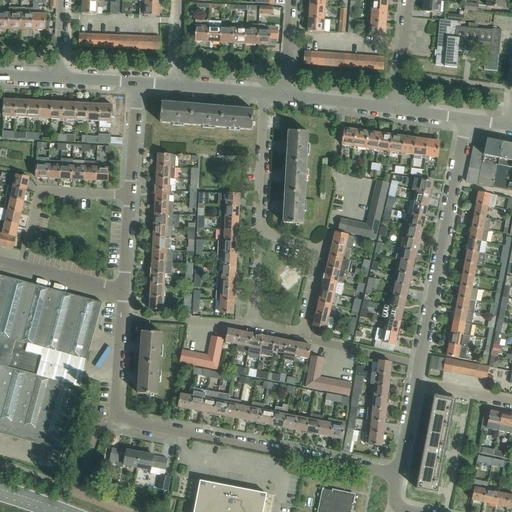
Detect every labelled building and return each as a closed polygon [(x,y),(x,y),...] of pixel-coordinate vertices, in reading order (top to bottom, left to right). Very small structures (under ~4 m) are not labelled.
[(45,15),(38,15),(39,8),(38,8),(38,3),(46,3),(45,0),(32,0),(33,8),(32,29),(45,30),(45,15)] [(372,0),(372,10),(387,11),(387,0),(372,0)] [(440,14),(441,1),(426,0),(423,0),(423,12),(440,14)] [(503,7),(504,0),(486,0),(486,7),(504,8),(504,7),(503,7)] [(104,8),(104,2),(83,1),(82,14),(97,15),(98,8),(104,8)] [(132,2),(123,1),(122,14),(132,15),(132,2)] [(119,15),(120,3),(115,3),(115,2),(111,2),(110,14),(119,15)] [(159,16),(160,4),(140,2),(140,3),(140,15),(159,16)] [(479,4),(465,3),(464,10),(478,12),(479,4)] [(20,29),(21,8),(9,7),(9,14),(8,29),(20,29)] [(259,11),(259,14),(272,15),(271,21),(279,22),(279,8),(273,7),(260,7),(260,11),(259,11)] [(310,7),(309,19),(324,20),(325,8),(310,7)] [(32,29),(33,8),(21,8),(20,29),(32,29)] [(372,10),(371,22),(386,24),(387,11),(372,10)] [(0,28),(8,29),(9,14),(0,13),(0,28)] [(448,14),(447,21),(460,22),(463,22),(463,15),(448,14)] [(309,19),(308,32),(323,33),(324,20),(309,19)] [(196,20),(194,41),(207,42),(208,25),(209,21),(196,20)] [(436,57),(435,65),(445,66),(445,67),(457,68),(458,51),(486,54),(484,70),(497,72),(501,30),(492,29),(492,30),(477,29),(477,24),(468,23),(468,28),(460,27),(460,22),(447,21),(440,20),(437,50),(436,57)] [(208,25),(207,42),(220,43),(221,26),(221,22),(209,21),(208,25)] [(371,22),(369,35),(385,36),(386,24),(371,22)] [(246,27),(245,44),(258,45),(259,25),(252,24),(252,28),(246,27)] [(259,25),(258,45),(271,45),(271,39),(277,40),(278,28),(264,27),(264,25),(259,25)] [(221,26),(220,43),(233,43),(233,27),(221,26)] [(233,27),(233,43),(245,44),(246,27),(233,27)] [(15,117),(15,100),(4,100),(3,116),(15,117)] [(27,118),(28,101),(15,100),(15,117),(27,118)] [(38,118),(39,102),(28,101),(27,118),(38,118)] [(51,119),(52,102),(39,102),(38,118),(51,119)] [(63,120),(64,103),(52,102),(51,119),(63,120)] [(75,120),(76,104),(64,103),(63,120),(75,120)] [(175,124),(177,104),(162,103),(160,123),(175,124)] [(87,121),(87,104),(76,104),(75,120),(87,121)] [(98,121),(99,105),(87,104),(87,121),(98,121)] [(191,125),(192,105),(177,104),(175,124),(191,125)] [(111,122),(112,109),(112,105),(99,105),(98,121),(99,121),(99,127),(111,128),(111,122)] [(206,126),(208,106),(192,105),(191,125),(206,126)] [(221,128),(223,108),(208,106),(206,126),(221,128)] [(237,129),(238,109),(223,108),(221,128),(237,129)] [(254,110),(249,110),(238,109),(237,129),(252,130),(254,110)] [(92,134),(90,128),(83,129),(85,136),(92,134)] [(354,147),(356,130),(344,129),(342,145),(354,147)] [(366,148),(368,132),(356,130),(354,147),(366,148)] [(306,163),(308,132),(288,131),(287,162),(306,163)] [(378,150),(380,133),(368,132),(366,148),(378,150)] [(390,151),(392,135),(380,133),(378,150),(377,155),(389,156),(390,151)] [(110,144),(110,137),(111,135),(98,134),(98,136),(97,143),(110,144)] [(401,153),(404,137),(392,135),(390,151),(401,153)] [(413,155),(416,138),(404,137),(401,153),(413,155)] [(425,156),(428,140),(416,138),(413,155),(425,156)] [(480,170),(477,184),(493,187),(497,165),(498,165),(502,142),(486,139),(484,149),(482,160),(480,170)] [(437,158),(440,142),(428,140),(425,156),(437,158)] [(511,168),(511,164),(511,144),(502,142),(498,165),(497,165),(493,187),(507,190),(509,182),(505,181),(508,167),(511,168)] [(484,149),(473,147),(470,157),(482,160),(484,149)] [(175,168),(176,156),(158,155),(157,167),(175,168)] [(480,170),(482,160),(470,157),(468,168),(480,170)] [(37,165),(36,178),(48,179),(48,165),(48,161),(49,161),(49,159),(37,159),(37,165)] [(60,166),(60,179),(71,180),(72,167),(73,161),(73,160),(61,159),(61,161),(61,164),(61,166),(60,166)] [(60,164),(61,164),(61,161),(49,161),(48,161),(48,165),(48,179),(60,179),(60,166),(60,164)] [(83,180),(84,161),(73,161),(72,167),(71,180),(83,180)] [(96,168),(96,162),(84,161),(83,180),(95,181),(96,168)] [(305,194),(306,163),(287,162),(285,192),(305,194)] [(174,180),(175,168),(157,167),(157,179),(174,180)] [(108,169),(96,168),(95,181),(107,182),(108,169)] [(480,170),(468,168),(466,182),(477,184),(480,170)] [(27,190),(29,178),(13,174),(10,186),(27,190)] [(414,178),(411,190),(417,191),(432,195),(433,190),(431,190),(433,182),(420,179),(414,178)] [(176,180),(174,180),(157,179),(156,186),(155,186),(155,190),(171,191),(175,191),(176,180)] [(387,190),(389,184),(377,181),(375,187),(387,190)] [(394,197),(397,187),(391,185),(388,196),(394,197)] [(24,202),(27,190),(10,186),(8,186),(5,197),(7,198),(6,198),(24,202)] [(386,197),(387,190),(375,187),(374,194),(386,197)] [(168,203),(169,195),(171,195),(171,191),(155,190),(154,195),(156,195),(155,202),(168,203)] [(431,199),(432,195),(417,191),(414,203),(428,206),(429,199),(431,199)] [(303,224),(305,194),(285,192),(283,223),(303,224)] [(494,207),(496,196),(478,192),(476,204),(488,206),(494,207)] [(239,207),(240,195),(219,194),(218,205),(221,205),(221,206),(239,207)] [(384,203),(386,197),(374,194),(372,200),(384,203)] [(391,210),(394,199),(388,197),(385,209),(391,210)] [(21,214),(24,202),(6,198),(4,209),(21,214)] [(383,209),(384,203),(372,200),(371,206),(383,209)] [(172,215),(173,203),(168,203),(155,202),(155,214),(172,215)] [(425,218),(428,206),(414,203),(412,214),(425,218)] [(485,218),(488,206),(476,204),(473,216),(485,218)] [(238,219),(239,207),(221,206),(220,218),(238,219)] [(381,215),(383,209),(371,206),(369,212),(381,215)] [(19,225),(21,214),(4,209),(0,208),(0,209),(0,220),(6,222),(19,225)] [(389,221),(391,210),(385,209),(383,219),(389,221)] [(380,221),(381,215),(369,212),(368,219),(380,221)] [(172,227),(172,215),(155,214),(154,226),(172,227)] [(422,229),(425,218),(412,214),(409,226),(422,229)] [(488,231),(491,219),(485,218),(473,216),(471,227),(488,231)] [(238,226),(238,219),(220,218),(220,230),(239,231),(239,226),(238,226)] [(344,232),(347,220),(341,219),(338,230),(344,232)] [(378,227),(380,221),(368,219),(366,225),(378,227)] [(351,233),(354,222),(347,220),(344,232),(351,233)] [(13,249),(19,225),(6,222),(3,234),(10,235),(7,248),(13,249)] [(358,235),(360,223),(354,222),(351,233),(358,235)] [(364,236),(366,225),(360,223),(358,235),(364,236)] [(375,239),(378,227),(366,225),(364,236),(375,239)] [(171,239),(172,227),(154,226),(153,238),(171,239)] [(419,241),(422,229),(409,226),(406,238),(419,241)] [(486,242),(488,231),(471,227),(469,239),(481,242),(481,241),(486,242)] [(237,243),(237,235),(239,236),(239,231),(220,230),(219,242),(237,243)] [(351,249),(354,238),(354,237),(335,233),(332,245),(349,249),(351,249)] [(7,248),(10,235),(3,234),(3,235),(0,246),(7,248)] [(170,250),(171,239),(153,238),(153,250),(170,251),(170,250)] [(417,252),(419,241),(406,238),(404,249),(417,252)] [(479,253),(481,242),(469,239),(467,251),(479,253)] [(218,241),(217,253),(236,254),(237,243),(219,242),(218,241)] [(347,260),(349,249),(332,245),(330,256),(347,260)] [(398,248),(396,259),(401,261),(416,264),(417,260),(415,259),(417,252),(404,249),(398,248)] [(173,251),(170,250),(170,251),(153,250),(152,262),(172,263),(173,251)] [(467,251),(464,263),(476,265),(483,266),(485,254),(479,253),(467,251)] [(236,266),(236,254),(217,253),(217,265),(218,265),(236,266)] [(330,256),(327,268),(344,272),(347,272),(350,261),(347,260),(330,256)] [(415,269),(416,264),(401,261),(398,272),(411,275),(413,268),(415,269)] [(150,269),(150,274),(165,274),(172,275),(172,263),(152,262),(152,269),(150,269)] [(366,277),(369,265),(363,263),(360,276),(366,277)] [(474,277),(476,265),(464,263),(462,274),(474,277)] [(235,274),(236,266),(218,265),(217,277),(219,277),(236,278),(237,274),(235,274)] [(344,278),(338,277),(339,271),(344,272),(327,268),(325,274),(324,274),(323,279),(343,284),(344,278)] [(409,287),(411,275),(398,272),(395,284),(409,287)] [(164,286),(165,274),(150,274),(150,278),(151,278),(151,286),(164,286)] [(472,288),(474,277),(462,274),(460,286),(471,288),(472,288)] [(87,361),(95,332),(102,303),(0,275),(0,433),(62,451),(80,387),(87,361)] [(234,290),(235,283),(236,283),(236,278),(219,277),(218,289),(234,290)] [(372,291),(375,279),(369,278),(366,289),(372,291)] [(323,284),(321,291),(339,295),(341,295),(344,284),(343,284),(323,279),(322,283),(323,284)] [(176,281),(167,282),(168,290),(176,289),(176,281)] [(406,299),(409,287),(395,284),(393,295),(406,299)] [(163,298),(164,286),(151,286),(150,297),(163,298)] [(476,301),(478,289),(472,288),(471,288),(460,286),(458,298),(476,301)] [(234,302),(234,290),(218,289),(217,301),(234,302)] [(336,306),(339,295),(321,291),(319,302),(336,306)] [(403,310),(406,299),(393,295),(390,307),(403,310)] [(163,310),(163,298),(150,297),(150,310),(163,310)] [(458,298),(455,309),(474,313),(476,301),(458,298)] [(358,312),(361,300),(357,300),(356,307),(353,306),(352,310),(358,312)] [(233,315),(234,302),(217,301),(216,314),(233,315)] [(333,318),(336,306),(319,302),(316,314),(333,318)] [(495,317),(498,305),(491,304),(489,316),(491,316),(495,317)] [(400,322),(403,310),(390,307),(384,305),(381,317),(388,319),(400,322)] [(455,309),(453,321),(465,323),(472,324),(474,313),(455,309)] [(333,321),(333,320),(333,319),(333,318),(316,314),(313,326),(326,329),(326,328),(330,329),(332,326),(333,321)] [(493,329),(495,317),(491,316),(490,322),(488,321),(487,327),(489,328),(493,329)] [(399,329),(400,322),(388,319),(385,330),(399,334),(400,329),(399,329)] [(470,336),(472,325),(472,324),(465,323),(453,321),(451,333),(470,336)] [(353,335),(355,323),(349,322),(346,334),(353,335)] [(398,338),(399,334),(385,330),(377,328),(375,340),(395,345),(397,338),(398,338)] [(238,345),(240,332),(228,330),(226,342),(238,345)] [(161,345),(162,333),(142,332),(141,347),(163,349),(163,346),(161,345)] [(238,345),(236,351),(248,353),(252,334),(240,332),(238,345)] [(504,335),(504,334),(500,333),(495,332),(493,344),(500,345),(501,339),(505,340),(506,336),(504,335)] [(467,348),(470,336),(451,333),(448,344),(467,348)] [(261,349),(264,337),(252,334),(248,353),(248,355),(259,357),(260,355),(261,349)] [(222,346),(223,339),(212,337),(210,343),(222,346)] [(273,352),(275,339),(264,337),(261,349),(260,355),(272,357),(273,352)] [(284,354),(287,341),(275,339),(273,352),(284,354)] [(284,354),(283,359),(295,362),(296,356),(298,343),(287,341),(284,354)] [(221,352),(222,346),(210,343),(209,350),(221,352)] [(308,359),(310,346),(298,343),(296,356),(308,359)] [(465,360),(467,348),(448,344),(446,356),(465,360)] [(502,346),(500,345),(493,344),(491,356),(495,356),(496,351),(498,352),(501,352),(502,346)] [(162,357),(163,349),(141,347),(140,363),(160,364),(161,357),(162,357)] [(220,358),(221,352),(209,350),(208,356),(220,358)] [(187,364),(189,352),(182,351),(180,362),(187,364)] [(193,365),(196,353),(189,352),(187,364),(193,365)] [(199,366),(202,355),(196,353),(193,365),(199,366)] [(207,362),(208,356),(202,355),(199,366),(206,368),(207,362)] [(322,365),(323,359),(312,356),(310,363),(322,365)] [(450,372),(453,361),(445,359),(443,371),(450,372)] [(390,375),(392,363),(379,361),(377,373),(390,375)] [(456,374),(459,362),(453,361),(450,372),(456,374)] [(462,375),(465,363),(459,362),(456,374),(462,375)] [(159,371),(160,364),(140,363),(139,378),(160,380),(161,371),(159,371)] [(321,371),(322,365),(310,363),(309,369),(321,371)] [(469,376),(471,364),(465,363),(462,375),(469,376)] [(475,377),(477,365),(471,364),(469,376),(475,377)] [(481,378),(483,367),(477,365),(475,377),(481,378)] [(244,375),(245,369),(233,366),(232,373),(239,374),(244,375)] [(487,380),(489,368),(483,367),(481,378),(487,380)] [(320,378),(321,371),(309,369),(308,376),(320,378)] [(267,380),(268,373),(257,371),(255,377),(267,380)] [(367,372),(363,372),(356,371),(355,383),(360,383),(361,378),(366,378),(367,372)] [(389,387),(390,375),(377,373),(376,385),(389,387)] [(318,384),(320,378),(308,376),(306,382),(312,383),(318,384)] [(157,395),(158,382),(160,382),(160,380),(139,378),(138,394),(157,395)] [(323,391),(326,379),(320,378),(318,384),(317,390),(323,391)] [(330,392),(332,380),(326,379),(323,391),(330,392)] [(336,394),(338,381),(332,380),(330,392),(336,394)] [(342,395),(345,383),(338,381),(336,394),(342,395)] [(349,396),(351,384),(345,383),(342,395),(349,396)] [(388,394),(389,387),(376,385),(374,397),(389,399),(389,394),(388,394)] [(213,415),(218,393),(206,391),(204,399),(202,412),(209,413),(208,414),(213,415)] [(225,416),(229,398),(229,395),(218,393),(213,415),(218,416),(218,415),(225,416)] [(190,409),(193,396),(181,394),(178,407),(190,409)] [(337,402),(338,396),(334,395),(334,396),(326,394),(325,400),(337,402)] [(437,493),(451,421),(455,400),(454,400),(454,397),(445,395),(444,398),(435,396),(416,489),(437,493)] [(202,412),(204,399),(193,396),(190,409),(202,412)] [(338,396),(337,402),(348,405),(349,398),(338,396)] [(386,410),(387,403),(388,404),(389,399),(374,397),(373,409),(386,410)] [(240,406),(241,401),(229,398),(225,416),(237,418),(239,406),(240,406)] [(252,402),(251,408),(248,421),(255,422),(255,424),(260,424),(262,410),(264,404),(252,402)] [(286,413),(287,413),(288,406),(283,404),(282,408),(275,407),(274,413),(272,425),(283,428),(286,413)] [(248,421),(251,408),(240,406),(239,406),(237,418),(248,421)] [(384,422),(386,410),(373,409),(371,421),(384,422)] [(272,425),(274,413),(262,410),(260,424),(264,425),(265,424),(272,425)] [(499,431),(502,414),(490,411),(489,416),(484,415),(482,427),(487,428),(487,429),(492,430),(499,431)] [(295,430),(298,417),(290,416),(291,414),(287,413),(286,413),(283,428),(295,430)] [(321,422),(322,416),(310,413),(309,420),(306,434),(311,435),(311,433),(318,435),(321,422)] [(510,433),(511,424),(511,415),(502,414),(499,431),(510,433)] [(306,434),(309,420),(298,417),(295,430),(302,431),(302,433),(306,434)] [(330,437),(334,419),(328,418),(327,423),(321,422),(318,435),(330,437)] [(354,430),(356,419),(349,418),(348,422),(347,429),(354,430)] [(342,439),(346,422),(334,419),(330,437),(342,439)] [(383,434),(384,422),(371,421),(370,432),(383,434)] [(347,429),(345,440),(352,441),(354,430),(347,429)] [(382,446),(383,434),(370,432),(366,432),(364,444),(382,446)] [(485,437),(484,445),(495,446),(496,439),(485,437)] [(137,468),(140,453),(126,450),(126,451),(112,448),(110,459),(124,462),(123,465),(137,468)] [(493,456),(494,450),(482,448),(481,453),(493,456)] [(164,475),(167,459),(153,456),(153,455),(140,453),(137,468),(151,470),(150,473),(160,475),(158,489),(168,491),(170,477),(164,475)] [(177,493),(180,479),(174,478),(172,492),(177,493)] [(474,488),(471,501),(483,503),(486,490),(488,483),(487,483),(474,480),(473,480),(471,488),(474,488)] [(263,511),(267,494),(200,481),(193,511),(263,511)] [(323,489),(321,497),(337,500),(339,492),(323,489)] [(495,506),(498,493),(486,490),(483,503),(495,506)] [(339,492),(337,500),(353,504),(354,496),(339,492)] [(510,495),(509,495),(498,493),(495,506),(507,508),(510,495)] [(321,497),(320,505),(335,508),(337,500),(321,497)] [(337,500),(335,508),(351,511),(353,504),(337,500)]
